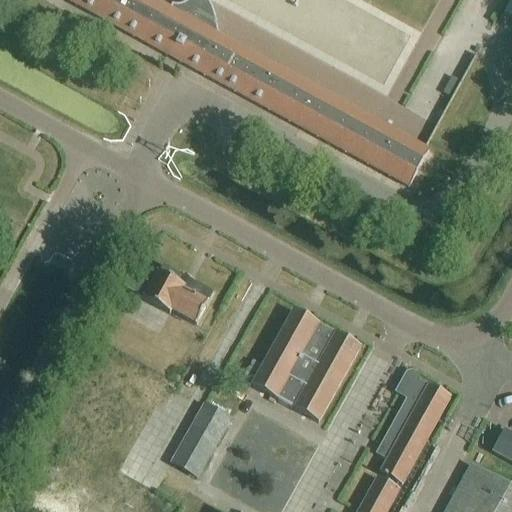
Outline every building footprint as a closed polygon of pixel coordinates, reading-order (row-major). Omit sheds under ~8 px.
[(60,0),(408,190),(428,153),(424,151),(217,37),(216,29),(215,21),(210,8),(206,2),(203,0),(191,0),(190,1),(185,5),(181,7),(177,8),(172,6),(170,12),(149,0),(60,0)] [(511,0),(503,16),(511,20),(511,0)] [(195,329),(213,296),(162,269),(158,277),(140,267),(126,293),(143,302),(142,302),(171,319),(173,316),(195,329)] [(252,389),(270,399),(318,426),(360,351),(294,314),(252,389)] [(401,489),(450,401),(420,385),(418,381),(411,377),(406,378),(396,398),(406,403),(376,457),(387,463),(380,476),(401,489)] [(177,465),(204,478),(235,416),(208,403),(177,465)] [(511,467),(511,438),(505,435),(493,457),(511,467)] [(511,511),(511,492),(469,468),(445,511),(511,511)] [(358,511),(389,511),(399,494),(376,481),(358,511)] [(79,511),(43,498),(37,511),(79,511)]
